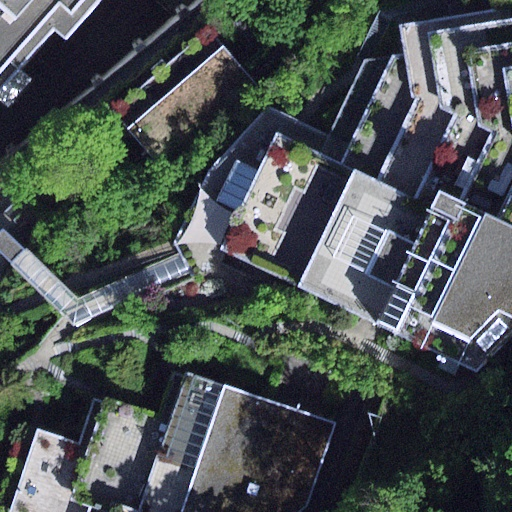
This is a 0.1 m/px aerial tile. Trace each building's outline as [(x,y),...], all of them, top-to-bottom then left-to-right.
[(0,0),(0,91),(54,30),(67,41),(103,0),(0,0)] [(274,131),(218,249),(478,373),(511,339),(511,11),(511,8),(397,26),(404,55),(394,57),(340,163),(274,131)] [(163,172),(259,91),(206,28),(110,110),(163,172)] [(128,167),(107,183),(122,204),(144,189),(128,167)] [(2,230),(0,232),(0,252),(11,264),(24,251),(2,230)] [(77,299),(24,251),(11,264),(76,325),(190,273),(180,253),(77,299)] [(11,511),(303,511),(308,508),(337,424),(174,370),(158,417),(94,396),(77,449),(37,436),(11,511)]
